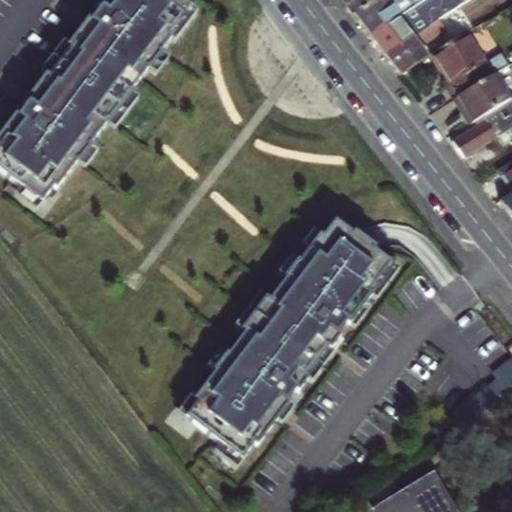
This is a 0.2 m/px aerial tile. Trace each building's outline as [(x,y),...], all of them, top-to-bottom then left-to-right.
[(0,174),(44,208),(56,192),(59,194),(78,167),(89,152),(107,126),(130,95),(147,71),(163,48),(168,41),(165,39),(188,7),(178,0),(100,0),(68,44),(70,46),(47,76),(45,74),(23,103),(25,105),(18,115),(15,113),(5,126),(3,125),(0,129),(0,174)] [(345,0),(358,21),(392,0),(345,0)] [(372,41),(439,0),(392,0),(358,21),(357,21),(372,41)] [(439,0),(372,41),(388,61),(433,33),(459,17),(447,0),(439,0)] [(168,41),(173,45),(196,13),(188,7),(165,39),(168,41)] [(432,40),(436,38),(433,33),(388,61),(404,81),(430,65),(424,55),(437,49),(432,40)] [(0,122),(3,125),(5,126),(15,113),(18,115),(25,105),(23,103),(45,74),(47,76),(70,46),(68,44),(62,40),(0,120),(0,122)] [(488,68),(472,40),(437,61),(453,88),(447,91),(457,108),(460,106),(501,81),(511,74),(511,69),(506,58),(488,68)] [(163,48),(147,71),(155,77),(171,55),(163,48)] [(492,120),(511,108),(511,99),(501,81),(460,106),(474,131),(492,120)] [(107,126),(117,133),(138,102),(130,95),(107,126)] [(511,108),(492,120),(506,142),(511,138),(511,108)] [(458,142),(470,164),(506,142),(492,120),(474,131),(458,142)] [(78,167),(88,174),(99,159),(89,152),(78,167)] [(56,192),(44,208),(51,213),(63,197),(59,194),(56,192)] [(511,202),(502,208),(511,220),(511,202)] [(185,419),(241,462),(253,446),(257,448),(368,297),(366,295),(390,265),(372,251),(374,249),(353,233),(351,235),(335,223),(313,251),(310,250),(271,303),(273,305),(250,335),(248,333),(226,362),(229,364),(221,374),(218,372),(208,385),(207,384),(194,401),(197,404),(185,419)] [(511,401),(511,359),(511,360),(492,375),(496,381),(432,430),(442,444),(511,401)] [(447,511),(429,481),(377,511),(447,511)]
